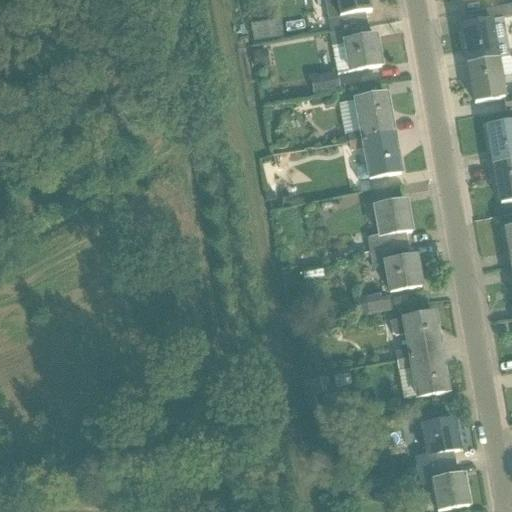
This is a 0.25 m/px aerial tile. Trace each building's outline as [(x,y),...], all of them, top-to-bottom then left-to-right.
[(336,0),(340,20),(375,14),(372,0),(336,0)] [(459,27),(466,66),(502,60),(496,22),(459,27)] [(351,76),(386,69),(380,37),(345,44),(351,76)] [(472,106),(508,100),(502,60),(466,66),(472,106)] [(346,70),(319,75),(323,94),(350,89),(346,70)] [(354,101),(362,142),(396,135),(388,94),(354,101)] [(511,123),(485,128),(492,167),(511,163),(511,123)] [(371,184),(405,177),(396,135),(362,142),(371,184)] [(498,205),(511,202),(511,163),(492,167),(498,205)] [(379,240),(416,233),(410,203),(374,209),(379,240)] [(390,296),(428,290),(423,257),(385,263),(390,296)] [(314,277),(335,275),(334,261),(313,263),(314,277)] [(381,316),(404,311),(401,295),(377,299),(381,316)] [(402,322),(411,362),(446,354),(437,314),(402,322)] [(420,402),(455,394),(446,354),(411,362),(420,402)] [(430,460),(465,453),(458,421),(423,428),(430,460)] [(438,511),(453,511),(474,509),(468,476),(434,482),(438,511)]
